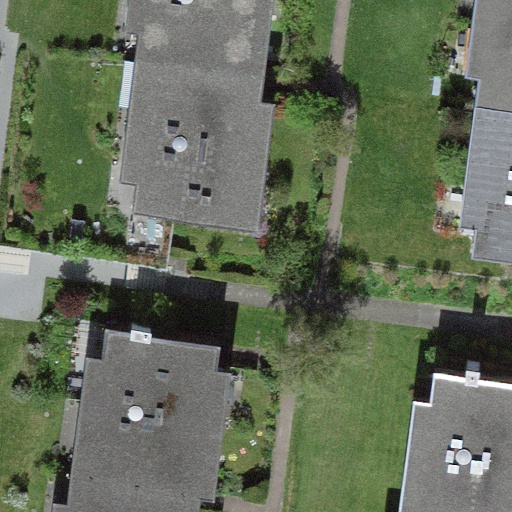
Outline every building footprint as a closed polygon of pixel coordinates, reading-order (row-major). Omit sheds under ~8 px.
[(135,56),(262,73),(262,71),(249,69),(257,0),(145,0),(138,55),(136,54),(135,56)] [(476,100),(511,105),(511,0),(491,0),(479,98),(476,98),(476,100)] [(261,82),(262,73),(135,56),(135,58),(150,60),(132,208),(135,208),(130,251),(169,256),(174,213),(243,222),(261,82)] [(511,105),(476,100),(476,103),(492,105),(473,252),(511,256),(511,105)] [(72,472),(199,488),(216,351),(218,340),(150,331),(151,322),(133,320),(132,329),(107,325),(88,472),(72,470),(72,472)] [(511,511),(511,377),(478,373),(480,360),(466,359),(465,372),(435,368),(416,511),(511,511)] [(199,488),(72,472),(72,474),(74,474),(68,511),(181,511),(183,499),(184,489),(198,490),(199,488)]
